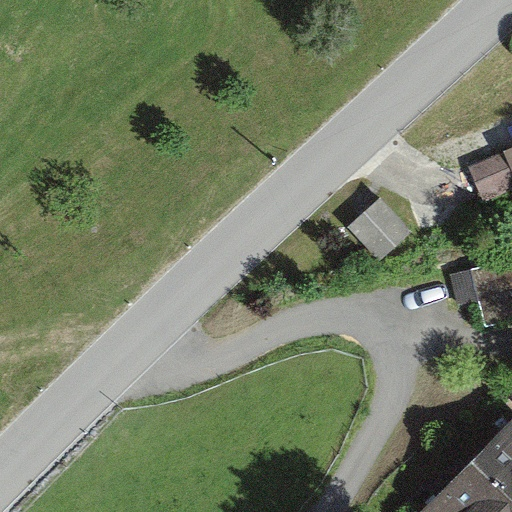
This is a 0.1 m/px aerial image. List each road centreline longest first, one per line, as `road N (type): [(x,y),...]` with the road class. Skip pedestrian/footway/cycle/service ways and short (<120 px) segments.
road 1 (tertiary): [(503,0),(202,277),(0,480)]
road 2 (track): [(351,511),(398,391),(391,325),(336,322),(247,356),(159,376),(114,368)]
road 3 (unknown): [(355,323),(416,316),(511,337)]
